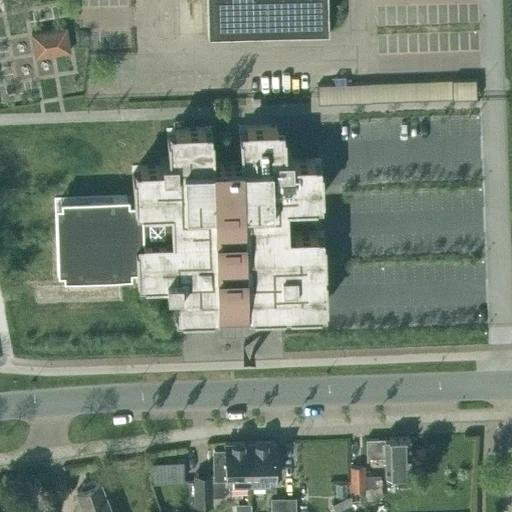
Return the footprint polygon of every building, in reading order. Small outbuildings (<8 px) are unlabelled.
[(206,0),(208,35),(328,31),(327,0),(206,0)] [(30,32),(35,58),(52,55),(72,52),(67,26),(30,32)] [(378,82),(317,84),(318,92),(318,104),(471,98),(471,100),(479,100),(478,78),(378,82)] [(133,201),(61,204),(63,271),(136,268),(136,274),(136,275),(143,275),(143,282),(165,281),(166,288),(172,288),(173,310),(180,310),(180,316),(211,316),(211,309),(218,308),(218,294),(218,295),(218,296),(219,297),(220,298),(221,299),(222,299),(223,299),(224,300),(225,299),(226,299),(227,299),(228,298),(229,297),(229,296),(229,295),(230,294),(230,293),(245,293),(245,307),(252,307),(253,314),(282,313),(282,306),(288,306),(288,313),(318,312),(318,305),(326,305),(325,274),(317,274),(317,269),(325,269),(325,266),(324,259),(324,238),(316,238),(316,231),(287,232),(286,205),(315,204),(315,197),(322,197),(322,193),(322,186),(321,166),(314,166),(314,159),(292,160),(291,153),(285,153),(284,131),(277,132),(276,124),(261,125),(246,125),(246,133),(239,133),(240,162),(234,162),(217,162),(213,163),(212,134),(205,134),(204,127),(174,128),(174,135),(167,135),(168,157),(161,158),(161,164),(154,165),(139,165),(139,172),(132,173),(133,195),(133,201)] [(397,485),(410,485),(410,437),(367,438),(368,456),(385,456),(385,476),(397,475),(397,485)] [(274,441),(249,442),(250,481),(253,481),(253,485),(266,485),(266,489),(275,489),(275,485),(274,441)] [(231,482),(250,481),(249,442),(225,443),(225,448),(212,448),(213,479),(211,479),(211,474),(194,475),(196,504),(212,504),(212,496),(224,495),(231,487),(231,482)] [(158,460),(159,474),(184,473),(183,459),(158,460)] [(381,487),(381,475),(366,475),(365,465),(350,465),(351,491),(365,490),(367,499),(383,495),(381,487)] [(81,489),(77,490),(85,511),(111,511),(100,482),(96,483),(91,479),(81,483),(81,489)] [(335,511),(351,504),(350,494),(331,503),(335,511)] [(296,511),(296,498),(271,498),(271,511),(296,511)] [(238,511),(251,511),(251,503),(238,503),(238,511)]
